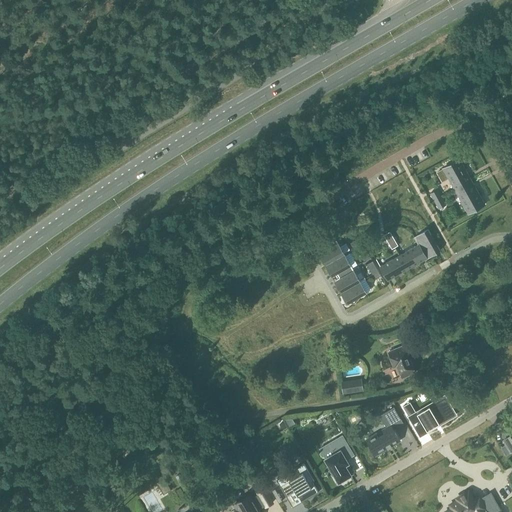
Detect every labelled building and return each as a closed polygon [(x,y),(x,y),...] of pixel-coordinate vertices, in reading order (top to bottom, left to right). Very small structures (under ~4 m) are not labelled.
[(455,191),(472,182),(459,160),(443,169),(443,170),(448,179),(455,191)] [(472,182),(455,191),(468,214),(484,204),(472,182)] [(435,202),(442,199),(437,190),(430,194),(435,202)] [(445,205),(442,199),(435,202),(439,209),(445,205)] [(418,245),(399,256),(407,269),(440,251),(428,230),(414,238),(418,245)] [(390,232),(384,235),(388,242),(394,239),(390,232)] [(357,239),(350,243),(353,249),(360,245),(357,239)] [(394,239),(388,242),(392,249),(398,246),(394,239)] [(324,251),(318,254),(325,265),(344,255),(336,241),(322,248),(324,251)] [(368,253),(361,257),(363,262),(370,258),(368,253)] [(344,255),(325,265),(331,277),(337,274),(338,276),(352,268),(344,255)] [(399,256),(380,267),(387,280),(407,269),(399,256)] [(372,261),(366,265),(369,270),(372,275),(378,271),(372,261)] [(339,278),(334,281),(340,293),(359,282),(352,268),(338,276),(339,278)] [(359,282),(340,293),(347,304),(366,293),(359,282)] [(403,347),(389,353),(394,365),(396,364),(402,378),(414,373),(411,365),(412,364),(411,361),(409,361),(403,347)] [(343,395),(364,391),(362,378),(340,381),(343,395)] [(410,402),(402,406),(413,424),(420,420),(426,431),(454,415),(444,397),(416,414),(410,402)] [(386,428),(366,440),(375,455),(387,449),(387,450),(392,447),(391,446),(400,441),(393,430),(393,429),(396,427),(397,428),(403,424),(394,407),(387,411),(391,418),(383,423),(386,428)] [(342,436),(329,443),(335,453),(325,459),(330,468),(328,469),(332,476),(334,475),(338,483),(341,481),(342,483),(349,479),(348,477),(350,476),(345,466),(348,464),(341,452),(349,447),(342,436)] [(503,441),(506,445),(501,448),(506,456),(511,451),(511,441),(509,437),(503,441)] [(295,492),(301,502),(318,492),(312,482),(314,481),(304,464),(296,468),(300,474),(280,486),(286,497),(295,492)] [(176,476),(184,491),(193,486),(184,471),(176,476)] [(164,479),(157,483),(163,495),(171,491),(164,479)] [(238,511),(236,511),(259,511),(257,509),(264,505),(265,507),(272,503),(264,489),(257,493),(258,495),(251,499),(249,495),(234,504),(238,511)] [(451,508),(445,511),(501,511),(502,511),(492,495),(481,502),(479,498),(474,501),(468,491),(460,496),(456,498),(457,500),(449,505),(451,508)]
